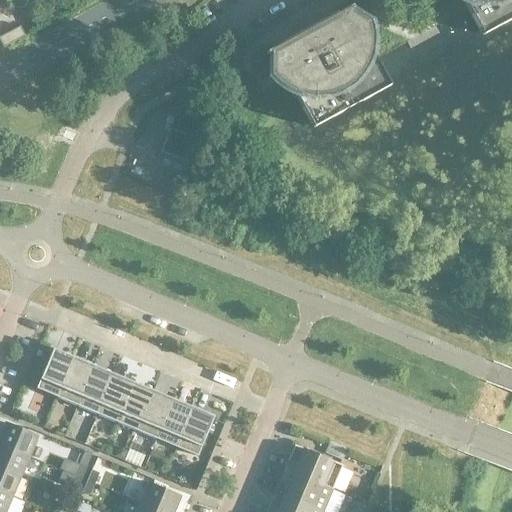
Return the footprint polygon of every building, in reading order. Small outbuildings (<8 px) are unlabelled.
[(511,0),(457,0),(462,2),(477,29),(494,20),(498,27),(511,18),(511,0)] [(350,7),(336,14),(265,53),(266,55),(268,54),(268,79),(269,78),(273,82),(278,86),(283,90),(292,95),(307,122),(325,112),(328,119),(371,96),(367,89),(385,79),(370,53),(371,42),(371,35),(370,29),(369,24),(370,23),(349,10),(351,9),(350,7)] [(19,26),(0,36),(0,44),(2,48),(24,36),(19,26)] [(196,140),(169,129),(160,151),(186,163),(196,140)] [(35,389),(56,398),(73,358),(52,349),(35,389)] [(92,366),(73,358),(56,398),(76,406),(92,366)] [(112,375),(92,366),(76,406),(96,415),(112,375)] [(132,383),(112,375),(96,415),(116,423),(132,383)] [(152,391),(132,383),(116,423),(135,431),(152,391)] [(172,400),(152,391),(135,431),(155,440),(172,400)] [(192,408),(172,400),(155,440),(175,448),(192,408)] [(213,417),(192,408),(175,448),(196,457),(213,417)] [(4,423),(0,432),(0,445),(28,457),(36,437),(4,423)] [(345,449),(327,442),(322,453),(340,461),(345,449)] [(28,457),(0,445),(0,468),(19,477),(28,457)] [(115,451),(113,456),(122,460),(127,451),(121,448),(115,451)] [(288,458),(283,470),(331,490),(341,466),(302,449),(297,462),(288,458)] [(78,465),(73,476),(80,479),(85,468),(78,465)] [(19,477),(0,468),(0,492),(11,497),(19,477)] [(321,511),(331,490),(283,470),(278,481),(287,485),(282,497),(318,511),(321,511)] [(98,474),(90,471),(86,482),(93,485),(98,474)] [(80,479),(73,476),(68,487),(76,490),(80,479)] [(93,485),(86,482),(81,493),(88,496),(93,485)] [(147,483),(138,504),(157,511),(172,511),(179,497),(147,483)] [(4,511),(11,497),(0,492),(0,511),(4,511)] [(318,511),(282,497),(277,508),(268,505),(265,511),(318,511)] [(351,511),(361,511),(364,505),(352,499),(347,510),(351,511)]
